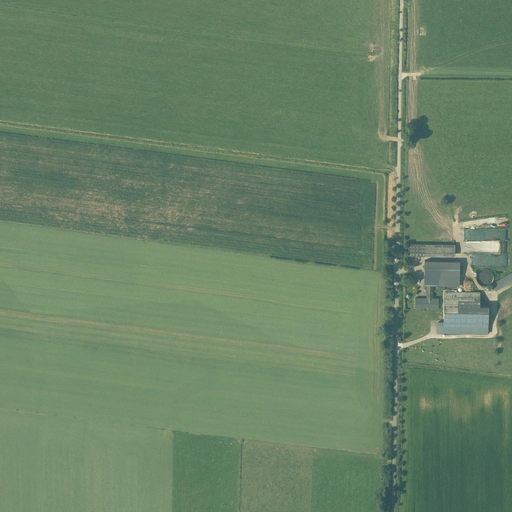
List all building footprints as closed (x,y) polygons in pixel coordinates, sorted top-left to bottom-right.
[(508,239),(508,228),(471,228),(471,240),(508,239)] [(410,240),(410,255),(455,255),(455,243),(425,243),(425,240),(410,240)] [(460,260),(425,260),(424,285),(427,285),(433,285),(459,285),(460,260)] [(494,280),(494,278),(494,276),(493,275),(493,273),(492,272),(490,271),(489,270),(488,269),(486,269),(484,269),(482,269),(481,270),(480,271),(479,271),(477,273),(477,274),(476,275),(476,277),(476,279),(476,280),(477,282),(477,283),(478,284),(480,285),(481,286),(483,287),(484,287),(486,287),(487,287),(489,286),(491,285),(492,284),(493,282),(493,281),(494,280)] [(511,272),(493,283),(498,293),(511,285),(511,272)] [(480,292),(445,291),(444,324),(488,325),(488,305),(480,305),(480,292)] [(427,298),(416,297),(416,307),(416,305),(420,305),(420,307),(438,307),(438,298),(432,298),(427,298)]
